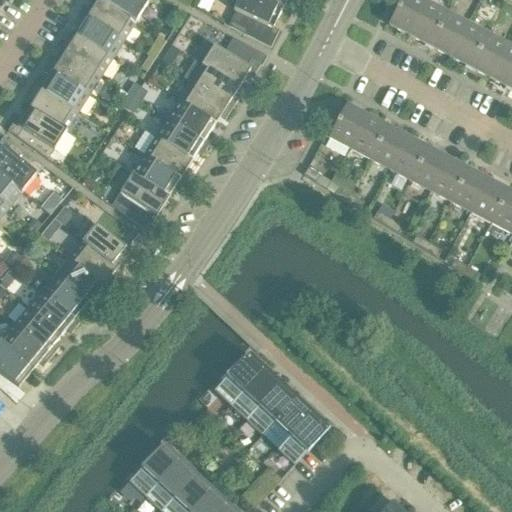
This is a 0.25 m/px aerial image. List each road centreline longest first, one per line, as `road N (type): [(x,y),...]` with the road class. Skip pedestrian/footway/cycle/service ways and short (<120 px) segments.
road 1 (tertiary): [(11,457),(73,383),(125,345),(249,173),(322,49)]
road 2 (residential): [(322,49),(511,144)]
